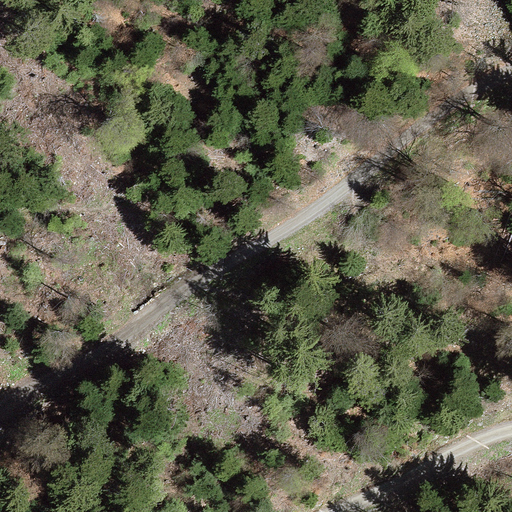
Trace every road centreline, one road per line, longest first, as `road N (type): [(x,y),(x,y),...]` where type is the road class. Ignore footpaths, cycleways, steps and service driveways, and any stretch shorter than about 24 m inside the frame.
road 1 (track): [(511,75),(284,237),(204,279),(125,346),(0,408)]
road 2 (track): [(381,511),(451,459),(511,432)]
